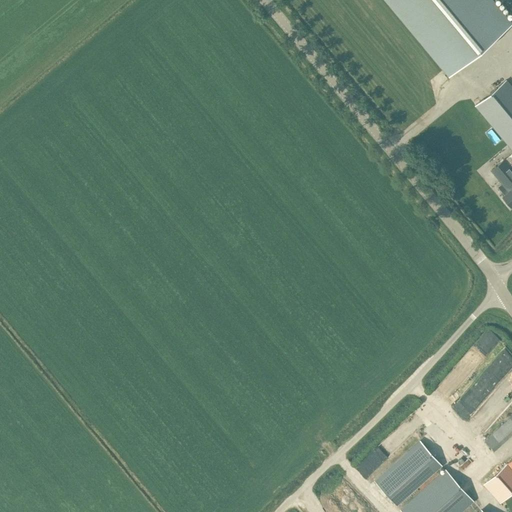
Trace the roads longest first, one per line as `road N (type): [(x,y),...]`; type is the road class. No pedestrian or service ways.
road 1 (tertiary): [(499,285),(264,0)]
road 2 (unclassified): [(278,511),(453,341),(499,285)]
